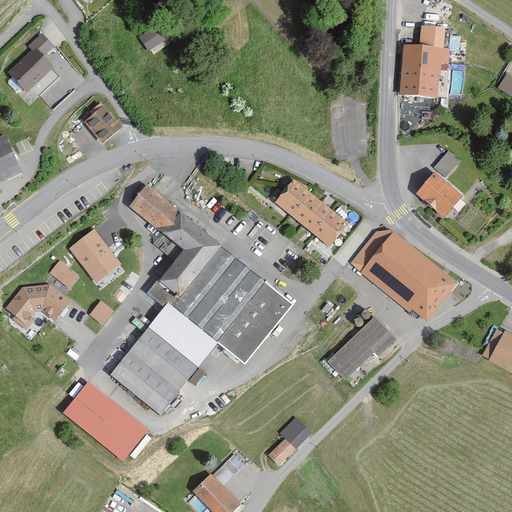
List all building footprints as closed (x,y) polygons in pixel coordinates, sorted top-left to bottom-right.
[(454,50),(408,46),(404,96),(442,99),(445,64),(453,65),(454,50)] [(39,48),(13,74),(32,93),(58,68),(39,48)] [(511,75),(510,74),(500,88),(511,96),(511,75)] [(104,104),(84,120),(102,143),(122,127),(104,104)] [(5,134),(0,136),(0,182),(23,172),(5,134)] [(464,163),(452,152),(438,168),(449,179),(464,163)] [(469,200),(442,175),(424,195),(451,220),(469,200)] [(348,227),(294,180),(274,203),(328,250),(348,227)] [(164,305),(109,374),(161,415),(219,342),(247,365),(294,303),(153,187),(136,208),(166,232),(157,244),(176,259),(148,293),(164,305)] [(399,232),(382,228),(353,264),(432,322),(464,284),(399,232)] [(94,230),(70,250),(97,283),(121,263),(94,230)] [(60,259),(50,273),(69,288),(80,274),(60,259)] [(23,287),(5,308),(15,315),(13,318),(27,330),(34,319),(31,317),(36,311),(42,311),(55,321),(71,300),(50,283),(23,287)] [(114,311),(101,301),(90,315),(103,325),(114,311)] [(361,315),(362,316),(364,317),(365,318),(367,318),(368,317),(369,316),(370,315),(371,313),(370,312),(370,310),(368,309),(367,308),(365,308),(364,308),(362,309),(361,311),(361,312),(361,314),(361,315)] [(401,339),(379,316),(331,362),(348,379),(376,352),(382,358),(401,339)] [(354,321),(354,323),(355,324),(356,325),(357,326),(359,326),(360,325),(361,324),(362,323),(363,322),(363,321),(362,319),(361,318),(360,317),(359,317),(357,317),(356,318),(355,319),(354,320),(354,321)] [(511,333),(502,328),(486,357),(511,370),(511,333)] [(155,430),(93,383),(68,413),(131,462),(155,430)] [(291,440),(273,456),(283,466),(317,435),(301,417),(284,433),(291,440)] [(238,511),(246,505),(216,475),(198,494),(217,511),(238,511)]
